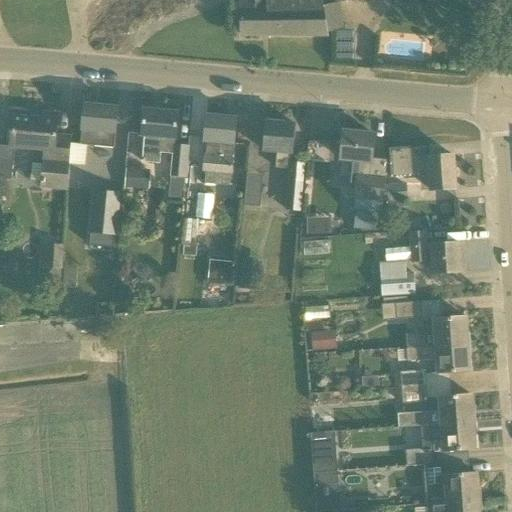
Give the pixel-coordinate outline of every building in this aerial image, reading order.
[(266,0),(241,0),(241,35),(328,36),(328,32),(342,30),(338,3),(326,5),(266,4),(266,0)] [(83,144),(97,146),(114,147),(118,108),(84,105),(82,129),(84,130),(83,144)] [(182,190),(184,190),(188,146),(175,145),(178,114),(144,111),(142,135),(145,135),(142,161),(161,163),(162,152),(172,154),(168,197),(181,198),(182,190)] [(65,191),(68,158),(70,138),(56,136),(58,115),(43,113),(43,120),(14,117),(11,147),(44,149),(39,189),(65,191)] [(206,142),(204,156),(203,171),(206,171),(205,183),(230,185),(236,119),(207,116),(204,142),(206,142)] [(267,122),(264,151),(278,153),(276,168),(290,169),(286,209),(300,211),(304,163),(291,162),(294,124),(267,122)] [(353,212),(356,213),(381,215),(382,200),(385,200),(386,185),(384,185),(384,184),(385,179),(387,160),(381,160),(372,158),(373,150),(374,135),(343,132),(341,159),(358,161),(355,198),(353,212)] [(390,165),(391,177),(410,176),(420,175),(430,175),(431,190),(455,189),(453,156),(431,157),(430,146),(416,147),(389,149),(390,165)] [(0,155),(0,179),(11,180),(13,157),(0,155)] [(125,188),(142,189),(144,170),(127,169),(125,188)] [(249,205),(265,205),(266,173),(249,173),(249,205)] [(386,185),(385,200),(407,199),(406,184),(386,185)] [(93,190),(89,233),(91,233),(90,245),(114,247),(115,235),(118,236),(122,193),(93,190)] [(356,213),(354,230),(356,230),(379,232),(381,215),(356,213)] [(196,257),(200,221),(184,220),(181,245),(184,245),(183,256),(196,257)] [(432,261),(433,274),(461,272),(459,243),(426,245),(426,232),(410,234),(412,262),(432,261)] [(43,267),(47,267),(61,268),(63,246),(44,244),(43,267)] [(233,286),(234,271),(233,270),(234,262),(210,260),(208,284),(233,286)] [(379,263),(380,276),(381,296),(415,294),(413,274),(407,274),(406,261),(379,263)] [(241,263),(239,289),(261,291),(264,265),(241,263)] [(46,274),(46,278),(60,278),(60,275),(61,268),(47,267),(46,274)] [(76,288),(76,283),(72,280),(68,278),(64,276),(63,287),(76,288)] [(117,299),(133,299),(134,290),(127,283),(117,283),(117,299)] [(420,301),(395,303),(397,320),(421,318),(420,301)] [(466,317),(442,319),(434,319),(434,332),(406,334),(407,349),(468,344),(466,317)] [(324,333),(311,334),(312,351),(325,350),(324,333)] [(436,359),(438,374),(470,371),(468,344),(407,349),(408,361),(436,359)] [(425,370),(400,371),(401,388),(426,386),(425,373),(425,370)] [(327,381),(325,377),(320,376),(316,379),(315,383),(318,387),(322,388),(326,386),(327,381)] [(401,388),(402,404),(426,403),(426,386),(401,388)] [(413,427),(421,427),(421,426),(473,422),(472,395),(452,397),(439,397),(440,412),(413,414),(412,414),(413,427)] [(475,449),(473,422),(421,426),(421,427),(422,438),(442,437),(444,452),(475,449)] [(407,466),(431,465),(430,448),(406,450),(407,466)] [(337,458),(313,460),(314,474),(338,472),(337,458)] [(338,472),(314,474),(316,511),(317,511),(341,510),(338,472)] [(445,476),(446,488),(426,489),(427,504),(479,500),(477,473),(445,476)] [(479,511),(479,500),(427,504),(426,504),(426,511),(479,511)]
